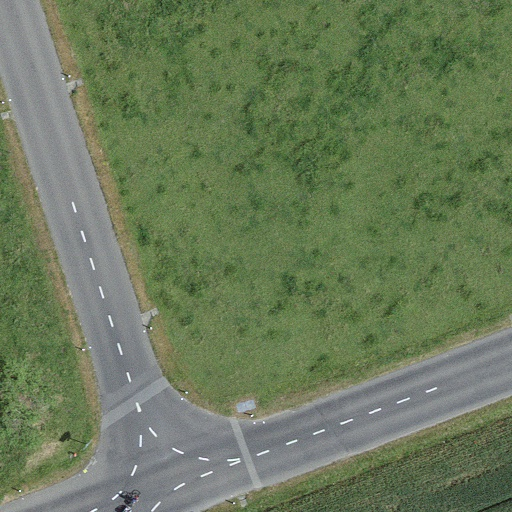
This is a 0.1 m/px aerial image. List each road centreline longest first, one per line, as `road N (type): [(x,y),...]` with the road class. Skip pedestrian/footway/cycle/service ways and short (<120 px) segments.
road 1 (tertiary): [(168,488),(8,0)]
road 2 (tertiary): [(168,488),(511,359)]
